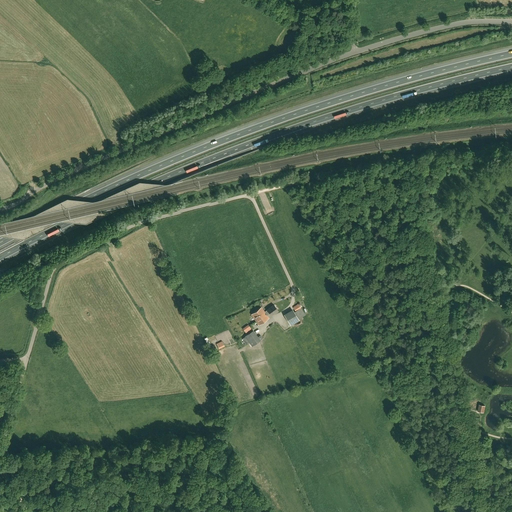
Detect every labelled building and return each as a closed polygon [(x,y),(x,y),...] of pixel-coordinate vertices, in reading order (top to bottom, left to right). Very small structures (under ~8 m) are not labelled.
[(267,310),(264,312),(266,316),(267,316),(270,314),(271,315),(278,310),(274,305),(267,310)] [(264,312),(261,308),(252,314),(259,325),(268,318),(267,316),(266,316),(264,312)] [(303,317),(298,310),(294,312),(297,317),(291,320),(288,316),(285,318),(290,326),(299,321),(299,319),(303,317)] [(244,332),(250,328),(246,322),(240,326),(244,332)] [(259,335),(249,343),(252,346),(262,339),(259,335)] [(217,343),(219,349),(225,346),(222,341),(217,343)]
